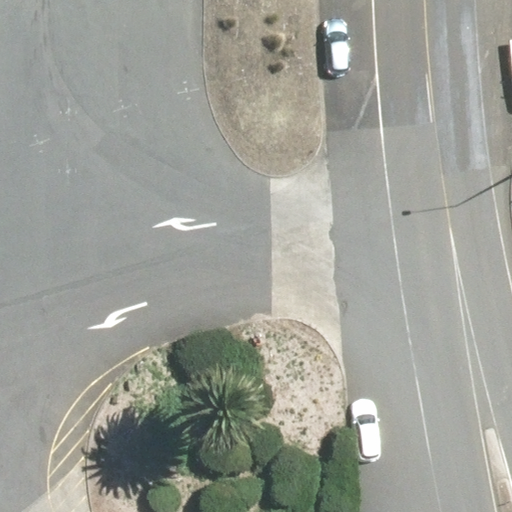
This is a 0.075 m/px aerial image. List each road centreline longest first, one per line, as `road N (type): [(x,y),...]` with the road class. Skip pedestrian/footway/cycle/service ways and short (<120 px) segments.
road 1 (secondary): [(441,287),(426,219),(404,0)]
road 2 (secondary): [(472,511),(441,287)]
road 3 (secondary): [(441,287),(511,453)]
